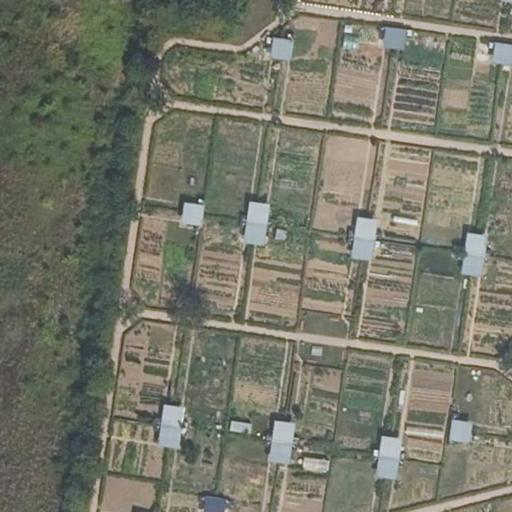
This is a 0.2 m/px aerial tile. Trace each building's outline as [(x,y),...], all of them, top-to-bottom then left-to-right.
[(406,30),(387,27),(384,48),(403,51),(406,30)] [(294,40),(274,37),(271,58),(291,61),(294,40)] [(511,45),(496,43),(493,64),(511,66),(511,45)] [(269,204),(250,202),(247,222),(266,225),(269,204)] [(204,205),(185,203),(182,223),(201,226),(204,205)] [(377,220),(358,217),(355,238),(374,241),(377,220)] [(266,225),(247,222),(244,243),(264,246),(266,225)] [(487,235),(467,233),(465,253),(484,256),(487,235)] [(374,241),(355,238),(352,259),(371,262),(374,241)] [(484,256),(465,253),(462,274),(481,277),(484,256)] [(184,407),(165,405),(162,425),(181,428),(184,407)] [(295,423),(275,420),(272,441),(292,444),(295,423)] [(472,423),(453,420),(450,441),(469,443),(472,423)] [(181,428),(162,425),(159,446),(178,449),(181,428)] [(402,439),(382,436),(379,457),(399,459),(402,439)] [(292,444),(272,441),(269,462),(289,465),(292,444)] [(399,459),(379,457),(376,477),(396,480),(399,459)] [(223,511),(225,499),(206,496),(203,511),(223,511)]
